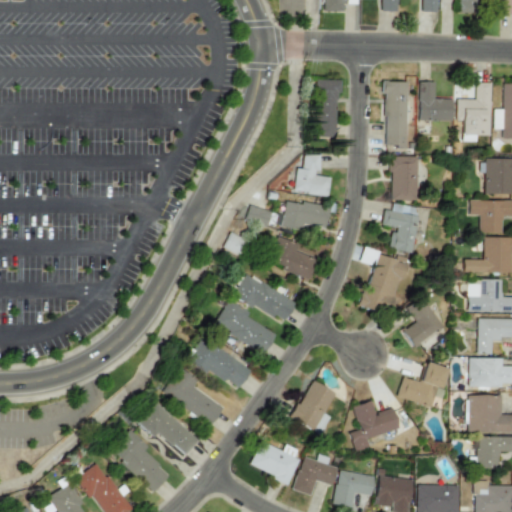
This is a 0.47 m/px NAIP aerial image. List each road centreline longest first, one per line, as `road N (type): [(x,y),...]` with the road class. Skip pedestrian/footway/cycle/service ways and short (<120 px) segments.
road 1 (residential): [(173,511),(210,474),(319,323),(344,257),(354,197),(357,46)]
road 2 (tertiary): [(0,387),(48,382),(96,363),(144,316),(256,97),(261,45),(243,0)]
road 3 (residential): [(261,45),(511,49)]
